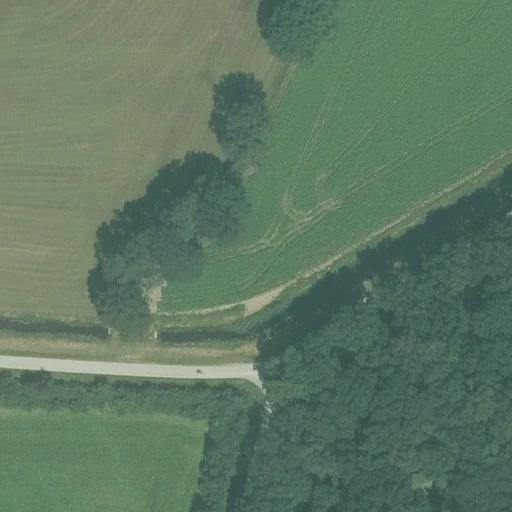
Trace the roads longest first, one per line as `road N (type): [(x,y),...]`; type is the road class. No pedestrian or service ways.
road 1 (unclassified): [(0,361),(283,372)]
road 2 (unclassified): [(283,372),(302,349),(511,219)]
road 3 (unclassified): [(245,511),(283,372)]
